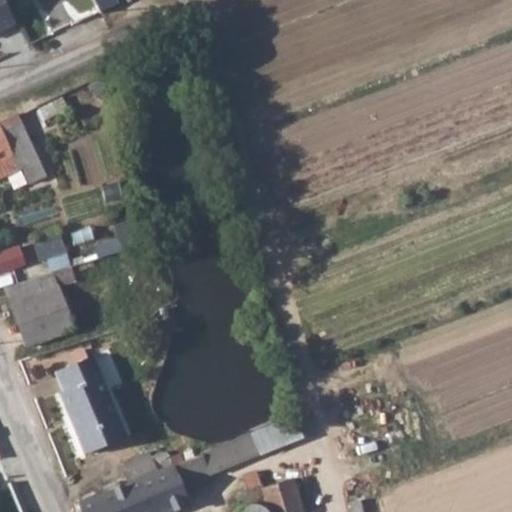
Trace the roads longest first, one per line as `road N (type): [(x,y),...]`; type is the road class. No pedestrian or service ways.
road 1 (track): [(331,511),(204,0)]
road 2 (track): [(314,442),(224,477),(208,511)]
road 3 (residential): [(50,511),(0,390)]
